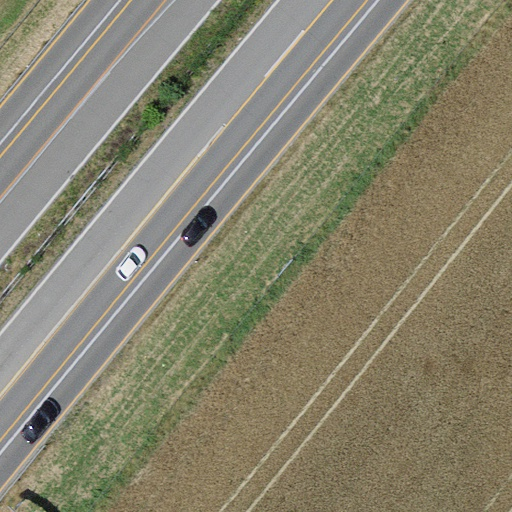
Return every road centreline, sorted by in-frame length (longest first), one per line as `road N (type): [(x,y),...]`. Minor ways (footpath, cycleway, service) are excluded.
road 1 (motorway): [(0,397),(331,0)]
road 2 (motorway): [(171,0),(0,205)]
